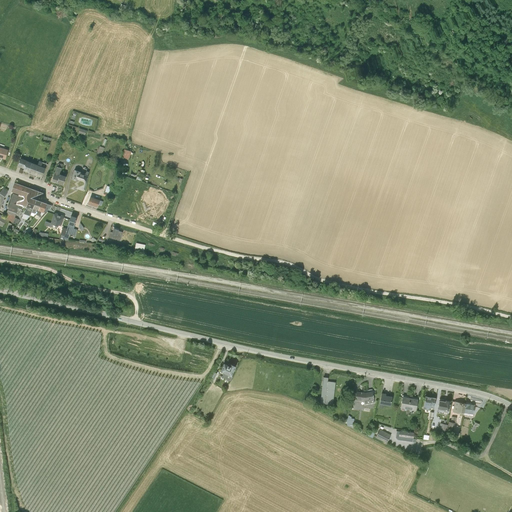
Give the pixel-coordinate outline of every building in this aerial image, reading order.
[(123,158),(121,165),(128,168),(130,160),(123,158)] [(22,177),(21,179),(27,181),(30,171),(18,166),(15,174),(22,177)] [(30,171),(27,181),(34,184),(38,174),(39,175),(41,170),(37,169),(35,173),(30,171)] [(38,174),(34,184),(40,186),(45,172),(41,170),(39,175),(38,174)] [(56,173),(50,189),(61,193),(64,185),(58,183),(61,173),(57,171),(56,173)] [(73,178),(70,187),(76,190),(77,188),(83,190),(84,189),(85,189),(86,184),(81,182),(81,183),(79,182),(80,180),(73,178)] [(104,192),(103,195),(110,198),(115,188),(107,186),(105,192),(104,192)] [(22,213),(21,212),(23,207),(26,208),(30,198),(12,191),(9,200),(16,203),(16,205),(10,203),(5,218),(0,214),(0,208),(5,201),(5,200),(0,197),(0,226),(2,227),(7,220),(11,222),(17,225),(19,220),(15,219),(16,218),(15,217),(17,212),(20,213),(20,215),(21,215),(22,213)] [(100,199),(90,196),(88,204),(97,208),(100,199)] [(36,200),(30,198),(26,208),(23,214),(29,216),(30,215),(36,200)] [(30,215),(34,216),(36,210),(38,210),(41,202),(36,200),(30,215)] [(47,204),(41,202),(38,210),(36,215),(40,217),(41,212),(43,212),(47,204)] [(64,217),(54,214),(51,224),(58,226),(59,224),(61,225),(64,217)] [(77,218),(71,216),(63,239),(68,240),(69,234),(75,236),(77,230),(74,228),(74,227),(74,226),(77,218)] [(119,230),(114,228),(112,233),(110,232),(109,237),(120,241),(122,235),(117,234),(119,230)] [(224,364),(220,371),(224,373),(222,377),(230,381),(232,376),(231,376),(235,367),(229,363),(228,366),(224,364)] [(208,382),(211,383),(212,383),(217,373),(212,371),(207,381),(208,382)] [(323,377),(320,404),(332,405),(335,382),(327,381),(328,378),(323,377)] [(361,392),(362,391),(361,391),(361,392),(357,391),(355,400),(364,402),(365,404),(374,402),(373,394),(372,391),(365,393),(361,392)] [(381,393),(379,407),(383,408),(384,405),(390,406),(392,397),(386,396),(386,394),(381,393)] [(425,396),(423,409),(431,411),(431,408),(434,409),(435,398),(425,396)] [(408,409),(410,398),(403,397),(401,408),(408,409)] [(410,398),(408,409),(412,409),(412,410),(415,411),(417,399),(410,398)] [(439,400),(437,409),(448,411),(450,401),(446,400),(445,401),(439,400)] [(463,415),(465,403),(455,402),(453,412),(460,413),(460,414),(463,415)] [(465,403),(463,415),(468,415),(473,416),(474,406),(470,405),(470,404),(470,403),(466,402),(465,403)] [(348,419),(347,424),(347,425),(354,429),(355,426),(353,425),(354,419),(351,418),(351,417),(348,415),(348,419)] [(447,429),(447,432),(450,432),(450,429),(453,430),(455,423),(456,417),(452,417),(451,422),(448,421),(447,429)] [(475,422),(471,430),(475,432),(477,427),(478,427),(479,424),(475,422)] [(440,423),(438,433),(445,435),(447,425),(440,423)] [(380,429),(375,437),(384,442),(383,444),(385,445),(391,435),(380,429)] [(396,431),(395,438),(397,440),(415,442),(416,439),(413,439),(414,433),(399,431),(396,431)]
